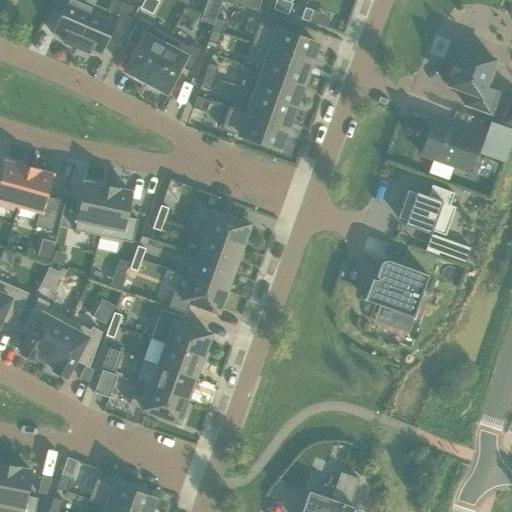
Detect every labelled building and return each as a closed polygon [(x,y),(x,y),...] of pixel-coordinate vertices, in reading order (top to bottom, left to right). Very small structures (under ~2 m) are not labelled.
[(93,6),(79,0),(68,0),(53,35),(63,40),(62,42),(75,48),(93,6)] [(110,0),(106,11),(93,6),(75,48),(88,53),(89,51),(99,56),(122,3),(115,0),(110,0)] [(252,0),(250,7),(258,10),(261,0),(252,0)] [(284,0),(275,0),(272,9),(280,12),(284,0)] [(292,3),(284,0),(280,12),(288,15),(292,3)] [(122,3),(118,12),(128,16),(132,7),(122,3)] [(312,10),(304,7),(300,19),(308,22),(312,10)] [(138,44),(124,71),(145,82),(169,36),(149,26),(150,24),(138,18),(127,39),(138,44)] [(225,22),(216,18),(212,30),(221,33),(225,22)] [(270,51),(308,65),(316,43),(259,22),(251,45),(270,52),(270,51)] [(221,33),(212,30),(207,42),(217,45),(221,33)] [(169,36),(145,82),(166,93),(180,67),(190,72),(201,51),(190,45),(188,47),(169,36)] [(480,50),(466,45),(465,45),(463,49),(460,48),(457,58),(455,58),(449,74),(451,74),(447,85),(468,93),(464,104),(490,113),(497,93),(484,88),(494,60),(478,54),(480,50)] [(301,86),(308,65),(270,51),(270,52),(263,72),(301,86)] [(218,67),(208,63),(204,75),(214,78),(218,67)] [(293,107),(301,86),(263,72),(255,93),(293,107)] [(204,75),(200,86),(209,90),(214,78),(204,75)] [(285,128),(293,107),(255,93),(248,114),(247,114),(285,128)] [(511,95),(510,95),(501,123),(511,126),(511,95)] [(206,99),(196,96),(192,108),(202,111),(206,99)] [(278,150),(285,128),(247,114),(248,114),(229,107),(221,129),(278,150)] [(480,138),(432,121),(420,154),(468,171),(480,138)] [(511,143),(511,128),(490,121),(478,153),(505,163),(511,143)] [(5,161),(0,180),(0,200),(17,206),(28,168),(5,161)] [(51,174),(28,168),(17,206),(40,212),(51,174)] [(84,182),(74,231),(97,235),(107,187),(84,182)] [(408,190),(398,218),(405,221),(403,225),(430,235),(431,231),(445,236),(455,207),(450,205),(454,193),(431,185),(427,196),(408,190)] [(130,192),(107,187),(97,235),(132,242),(139,211),(127,209),(130,192)] [(168,208),(160,205),(156,217),(164,219),(168,208)] [(249,225),(200,207),(196,217),(205,220),(200,232),(243,248),(249,231),(247,230),(249,225)] [(164,219),(156,217),(152,228),(160,231),(164,219)] [(243,248),(200,232),(200,233),(204,235),(197,255),(233,269),(237,259),(239,260),(243,248)] [(432,236),(426,252),(464,265),(469,250),(432,236)] [(145,248),(137,245),(133,257),(141,260),(145,248)] [(233,269),(197,255),(189,277),(228,291),(232,279),(230,278),(233,269)] [(141,260),(133,257),(129,268),(137,271),(141,260)] [(428,275),(388,261),(387,261),(386,261),(385,261),(384,261),(384,262),(383,262),(382,262),(382,263),(381,263),(381,264),(380,264),(376,277),(375,280),(372,279),(368,290),(364,300),(394,311),(393,314),(412,321),(428,275)] [(228,291),(189,277),(181,300),(218,313),(219,307),(221,308),(228,291)] [(28,298),(0,285),(0,326),(4,317),(17,322),(28,298)] [(23,326),(32,330),(20,352),(33,360),(35,356),(45,361),(68,318),(46,306),(48,303),(37,297),(23,326)] [(121,315),(113,312),(109,324),(117,326),(121,315)] [(90,330),(68,318),(45,361),(55,366),(53,370),(66,377),(78,355),(91,362),(101,331),(92,326),(90,330)] [(210,335),(174,321),(166,344),(204,358),(210,341),(208,340),(210,335)] [(117,326),(109,324),(105,335),(113,338),(117,326)] [(204,358),(166,344),(158,365),(194,378),(198,369),(200,370),(204,358)] [(105,361),(102,370),(114,374),(117,365),(105,361)] [(194,378),(158,365),(150,386),(146,384),(145,385),(188,400),(193,388),(191,388),(194,378)] [(117,375),(114,374),(102,370),(94,393),(109,398),(117,375)] [(188,400),(145,385),(141,398),(133,395),(129,404),(178,422),(180,417),(182,418),(188,400)] [(31,471),(7,466),(0,502),(0,504),(13,507),(12,511),(34,511),(37,498),(25,495),(31,471)] [(347,511),(359,479),(340,472),(330,499),(308,491),(300,511),(347,511)] [(70,480),(60,476),(56,488),(66,491),(70,480)] [(107,507),(121,511),(147,511),(153,498),(96,477),(88,500),(107,507)] [(58,511),(62,501),(53,497),(49,509),(57,511),(58,511)]
